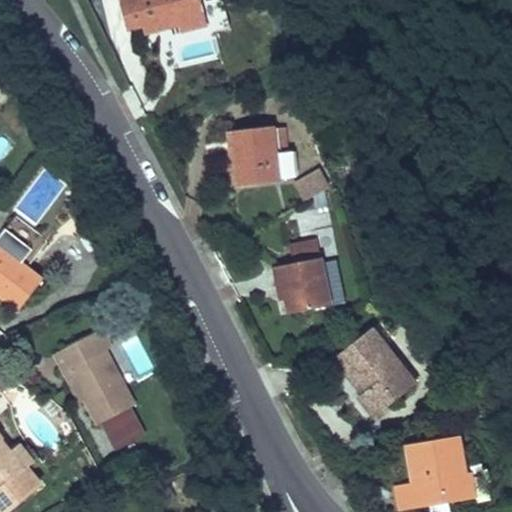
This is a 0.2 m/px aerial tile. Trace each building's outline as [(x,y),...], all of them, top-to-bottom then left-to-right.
[(127,0),(137,35),(211,15),(206,0),(127,0)] [(287,169),(279,116),(237,123),(244,176),(287,169)] [(294,181),(302,201),(329,191),(321,171),(294,181)] [(0,250),(0,287),(5,292),(30,311),(54,280),(6,243),(0,250)] [(282,254),(287,305),(332,299),(326,249),(282,254)] [(418,379),(377,320),(339,347),(363,382),(360,384),(376,408),(418,379)] [(144,398),(114,347),(115,342),(106,327),(60,355),(70,371),(79,368),(92,393),(108,420),(144,398)] [(79,368),(70,371),(84,398),(92,393),(79,368)] [(4,442),(0,437),(0,511),(14,511),(43,489),(29,471),(35,466),(21,449),(12,456),(2,444),(4,442)] [(464,439),(413,446),(416,485),(399,488),(401,504),(478,494),(476,466),(467,468),(464,439)]
